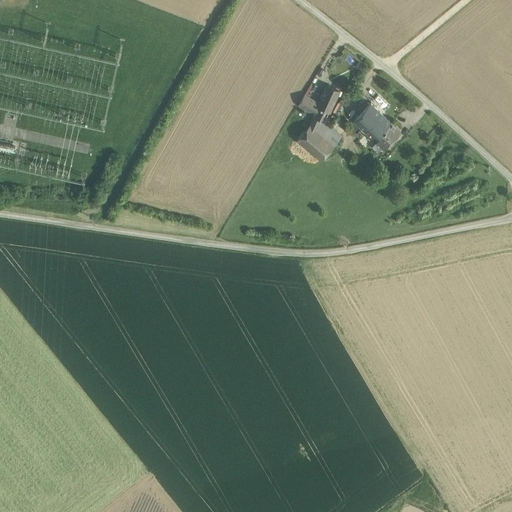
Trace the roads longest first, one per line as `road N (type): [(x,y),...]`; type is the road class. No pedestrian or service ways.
road 1 (unclassified): [(0,214),(319,255),(511,216)]
road 2 (unclassified): [(294,0),(511,179)]
